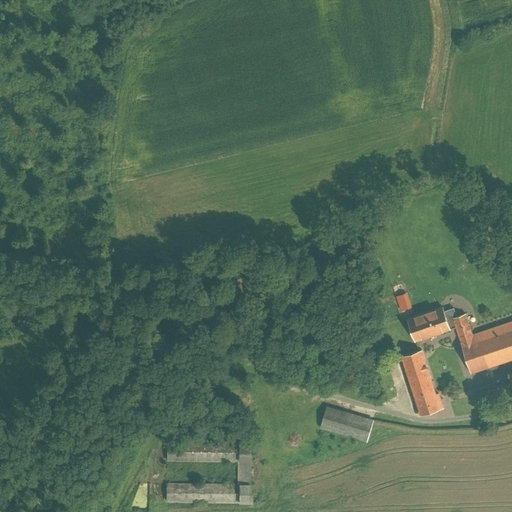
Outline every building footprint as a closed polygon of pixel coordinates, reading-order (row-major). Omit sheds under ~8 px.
[(405,310),(415,306),(410,292),(399,297),(405,310)] [(435,308),(399,320),(407,344),(443,332),(435,308)] [(464,313),(449,318),(467,373),(511,357),(511,319),(471,333),(464,313)] [(430,395),(416,349),(397,355),(415,414),(438,406),(435,394),(430,395)] [(366,419),(321,409),(316,432),(360,442),(366,419)] [(253,437),(168,435),(167,455),(239,456),(239,478),(167,477),(167,497),(252,498),(253,437)]
